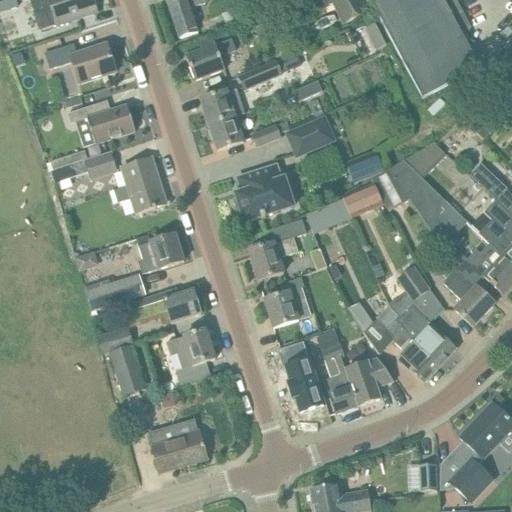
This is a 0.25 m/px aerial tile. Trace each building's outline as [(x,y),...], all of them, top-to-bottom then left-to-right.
[(9,0),(0,0),(0,14),(13,10),(9,0)] [(92,0),(35,0),(29,2),(39,33),(78,20),(97,13),(92,0)] [(182,0),(168,5),(179,37),(231,19),(224,0),(182,0)] [(251,0),(258,15),(291,2),(290,0),(251,0)] [(362,0),(330,0),(344,25),(369,13),(362,0)] [(369,0),(422,100),(480,69),(465,41),(471,29),(456,0),(369,0)] [(216,47),(213,40),(199,45),(202,52),(186,58),(195,83),(225,71),(220,58),(236,52),(232,41),(216,47)] [(74,46),(55,52),(44,55),(50,72),(72,65),(78,86),(116,74),(107,46),(77,55),(74,46)] [(240,78),(246,92),(286,74),(280,60),(240,78)] [(285,80),(292,95),(318,83),(312,68),(285,80)] [(511,85),(505,79),(498,86),(487,97),(507,117),(511,111),(511,99),(511,100),(511,99),(511,85)] [(292,95),(296,105),(322,93),(318,83),(292,95)] [(200,102),(209,128),(236,119),(236,118),(245,115),(237,91),(228,93),(200,102)] [(64,104),(66,109),(81,104),(80,99),(64,104)] [(440,100),(428,112),(434,117),(445,105),(440,100)] [(324,116),(317,101),(309,104),(315,120),(324,116)] [(481,104),(474,111),(464,122),(484,141),(494,130),(488,124),(495,117),(481,104)] [(84,110),(68,115),(71,126),(86,122),(93,146),(116,139),(135,133),(127,107),(87,120),(84,110)] [(236,119),(209,128),(217,153),(245,144),(236,119)] [(324,120),(287,136),(297,158),(334,142),(324,120)] [(257,147),(280,139),(278,134),(288,130),(286,124),(253,135),(257,147)] [(85,152),(64,159),(50,162),(53,171),(87,161),(85,152)] [(375,152),(346,164),(354,185),(383,174),(375,152)] [(417,154),(404,162),(413,171),(423,161),(417,154)] [(85,163),(67,168),(57,171),(60,183),(89,175),(90,179),(115,172),(110,157),(86,164),(85,163)] [(151,161),(132,167),(124,169),(130,187),(115,191),(119,204),(136,199),(141,213),(153,210),(153,211),(156,210),(156,209),(166,206),(151,161)] [(446,254),(457,270),(476,289),(484,280),(503,298),(511,288),(511,265),(503,258),(489,244),(480,254),(476,251),(467,260),(455,249),(464,239),(458,233),(468,223),(413,171),(404,162),(389,171),(410,201),(429,229),(446,254)] [(233,202),(239,221),(243,220),(244,224),(261,219),(261,221),(266,220),(265,218),(278,213),(275,202),(290,197),(284,180),(280,181),(276,168),(238,180),(243,198),(233,202)] [(389,214),(410,201),(389,171),(386,174),(373,180),(383,200),(382,200),(389,214)] [(350,215),(382,200),(383,200),(373,180),(366,183),(341,196),(343,199),(350,215)] [(511,195),(506,190),(495,202),(511,217),(511,195)] [(314,236),(352,220),(350,215),(343,199),(309,214),(309,215),(306,216),(314,236)] [(493,221),(479,234),(489,244),(503,258),(511,265),(511,217),(495,202),(484,213),(493,221)] [(302,222),(288,227),(269,233),(274,246),(249,253),(259,283),(284,275),(279,260),(298,254),(293,240),(306,236),(302,222)] [(151,245),(148,237),(136,241),(144,263),(136,265),(140,278),(165,269),(184,263),(176,237),(151,245)] [(454,311),(473,329),(495,306),(476,289),(457,270),(446,254),(433,268),(447,281),(443,285),(462,303),(454,311)] [(430,291),(413,268),(397,280),(413,303),(430,291)] [(84,289),(92,313),(144,296),(138,278),(110,287),(109,282),(84,289)] [(288,344),(304,339),(294,307),(306,302),(302,290),(265,302),(274,330),(283,327),(288,344)] [(134,324),(167,314),(171,326),(201,316),(193,292),(179,297),(177,291),(161,296),(128,308),(134,324)] [(457,351),(411,307),(400,318),(396,322),(405,331),(403,333),(440,368),(457,351)] [(389,308),(364,334),(379,356),(380,356),(394,342),(405,352),(397,360),(424,385),(440,368),(403,333),(405,331),(396,322),(400,318),(389,309),(389,308)] [(103,356),(109,354),(134,347),(128,329),(97,339),(103,356)] [(175,373),(180,390),(212,380),(206,364),(216,361),(206,331),(187,337),(165,345),(170,359),(178,356),(183,370),(175,373)] [(330,397),(336,416),(359,408),(347,371),(346,372),(342,360),(343,359),(335,335),(335,333),(317,339),(330,378),(324,380),(330,397)] [(134,347),(109,354),(124,398),(147,390),(134,347)] [(291,385),(301,414),(323,407),(304,347),(282,354),(287,370),(296,367),(301,382),(291,385)] [(347,371),(359,408),(381,400),(377,389),(394,383),(378,360),(368,363),(368,364),(347,371)] [(511,434),(511,423),(492,404),(459,439),(468,447),(454,462),(461,469),(448,484),(471,506),(493,483),(478,469),(511,434)] [(152,450),(154,456),(159,475),(208,461),(199,432),(198,433),(194,421),(149,434),(153,450),(152,450)] [(437,465),(419,467),(420,492),(438,491),(437,465)] [(310,491),(313,511),(314,511),(374,502),(373,497),(369,498),(368,492),(342,497),(340,486),(310,491)] [(374,502),(314,511),(371,511),(371,507),(375,507),(374,502)]
